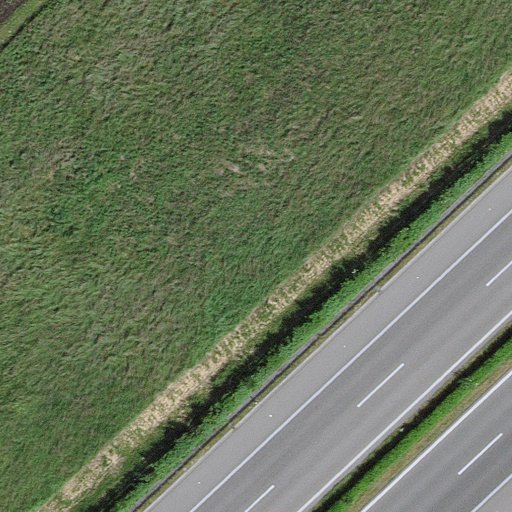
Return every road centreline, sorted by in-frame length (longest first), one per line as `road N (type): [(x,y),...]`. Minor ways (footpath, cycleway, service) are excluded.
road 1 (motorway): [(511,261),(245,511)]
road 2 (motorway): [(418,511),(511,424)]
